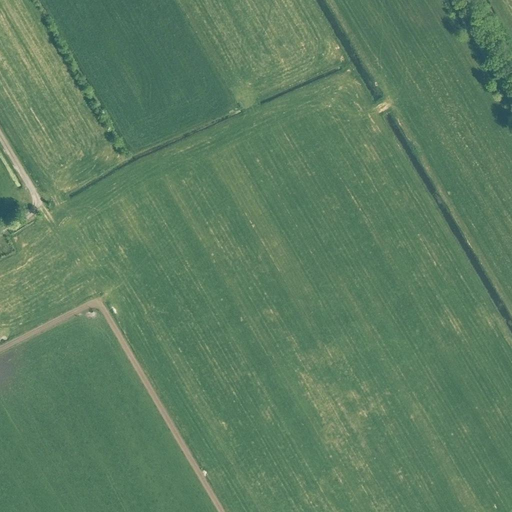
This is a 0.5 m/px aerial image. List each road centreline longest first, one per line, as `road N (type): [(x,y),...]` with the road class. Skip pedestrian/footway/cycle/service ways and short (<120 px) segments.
road 1 (track): [(0,350),(98,304),(222,511)]
road 2 (track): [(450,0),(511,103)]
